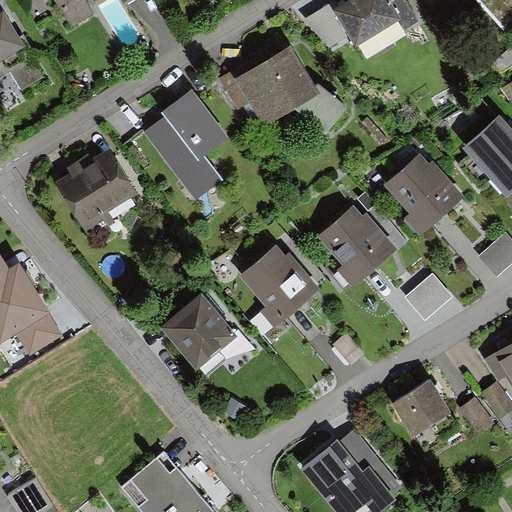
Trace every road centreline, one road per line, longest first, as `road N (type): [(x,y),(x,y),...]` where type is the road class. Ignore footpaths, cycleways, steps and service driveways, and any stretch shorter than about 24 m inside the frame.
road 1 (residential): [(0,191),(228,473)]
road 2 (residential): [(511,301),(228,473)]
road 3 (residential): [(0,150),(261,0)]
